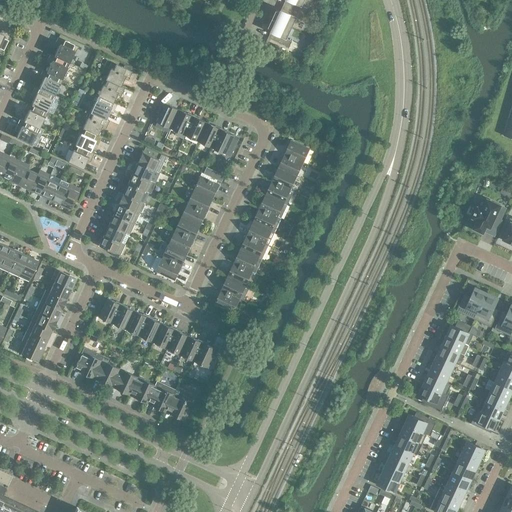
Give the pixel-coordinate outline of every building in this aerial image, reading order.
[(302,6),(305,0),(285,0),(286,0),(284,4),(283,4),(283,5),(304,14),(307,8),(302,6)] [(302,20),(304,14),(283,5),(282,9),(281,9),(280,12),(276,10),(272,19),(292,28),(297,18),(302,20)] [(287,39),(292,28),(272,19),(268,28),(272,30),(270,33),(271,33),(269,37),(268,37),(268,38),(289,47),(292,41),(287,39)] [(2,34),(0,32),(0,54),(1,54),(10,33),(9,33),(5,31),(4,30),(2,34)] [(58,45),(54,55),(69,62),(73,52),(75,53),(78,46),(58,37),(57,38),(55,42),(55,43),(58,45)] [(71,63),(69,62),(54,55),(50,53),(49,54),(50,54),(48,59),(47,60),(51,61),(46,71),(46,72),(61,79),(61,78),(66,69),(67,69),(71,63)] [(110,69),(105,79),(120,86),(125,76),(129,78),(129,77),(131,72),(131,73),(132,71),(130,70),(123,67),(111,62),(108,68),(110,69)] [(63,79),(61,78),(61,79),(46,72),(46,71),(42,69),(42,71),(40,75),(40,76),(43,78),(39,87),(38,88),(54,95),(54,94),(58,85),(60,86),(63,79)] [(124,89),(124,88),(120,86),(105,79),(104,78),(101,85),(102,86),(98,95),(113,103),(113,102),(117,92),(121,94),(122,93),(121,93),(123,89),(124,89)] [(55,95),(54,94),(54,95),(38,88),(39,87),(35,86),(34,87),(35,87),(33,91),(32,91),(32,92),(36,94),(31,104),(46,111),(51,101),(52,102),(55,95)] [(117,104),(113,102),(113,103),(98,95),(96,94),(93,101),(95,102),(90,111),(90,112),(105,119),(110,109),(113,110),(114,109),(116,105),(117,104)] [(48,111),(46,111),(31,104),(27,102),(27,103),(25,108),(24,109),(28,110),(23,120),(23,121),(38,128),(39,127),(43,118),(45,118),(48,111)] [(171,129),(180,110),(174,107),(174,109),(171,107),(172,105),(171,105),(167,103),(166,102),(157,122),(171,129)] [(511,104),(503,135),(511,137),(511,104)] [(185,135),(194,115),(193,115),(193,116),(189,114),(189,113),(188,113),(187,115),(185,114),(186,113),(180,110),(171,129),(185,135)] [(109,120),(105,119),(90,112),(90,111),(89,111),(85,117),(87,118),(83,128),(82,128),(97,135),(98,135),(102,125),(106,127),(106,126),(108,121),(109,122),(109,120)] [(198,141),(207,123),(201,120),(201,121),(199,120),(200,118),(199,118),(194,116),(194,115),(185,135),(198,141)] [(40,128),(39,127),(38,128),(23,121),(23,120),(20,118),(19,120),(17,124),(17,125),(20,127),(15,137),(31,144),(35,134),(37,135),(40,128)] [(212,148),(221,128),(220,128),(216,126),(215,125),(214,128),(212,127),(213,125),(207,123),(198,141),(212,148)] [(101,137),(98,135),(97,135),(82,128),(83,128),(81,127),(78,134),(79,135),(75,144),(90,152),(90,151),(95,141),(98,143),(99,142),(101,138),(101,137)] [(222,128),(221,128),(212,148),(226,154),(234,136),(228,133),(228,134),(226,133),(227,131),(226,130),(226,131),(221,129),(222,128)] [(284,153),(283,153),(303,162),(310,149),(291,140),(288,146),(289,147),(288,149),(286,148),(286,149),(284,153)] [(94,153),(90,151),(90,152),(75,144),(73,143),(70,150),(72,151),(67,161),(82,168),(87,158),(91,159),(91,158),(93,154),(94,153)] [(0,176),(9,156),(0,151),(0,176)] [(143,152),(138,162),(155,170),(158,172),(166,156),(161,154),(159,159),(143,152)] [(297,176),(303,162),(283,153),(283,154),(284,154),(282,159),(281,158),(281,159),(283,160),(282,162),(281,162),(278,167),(297,176)] [(10,181),(19,161),(9,156),(0,176),(10,181)] [(27,169),(28,169),(29,165),(19,161),(10,181),(20,185),(27,169)] [(150,180),(155,170),(138,162),(134,173),(150,180)] [(290,190),(297,176),(278,167),(276,173),(277,174),(276,176),(273,175),(273,176),(274,176),(272,180),(271,180),(271,181),(290,190)] [(37,173),(28,169),(27,169),(20,185),(30,190),(38,174),(37,173)] [(225,176),(212,169),(209,176),(222,182),(225,176)] [(48,178),(48,179),(50,175),(39,170),(37,173),(38,174),(30,190),(40,195),(48,178)] [(145,191),(150,180),(134,173),(129,183),(145,191)] [(201,176),(194,190),(213,198),(215,192),(214,192),(215,190),(218,191),(218,190),(217,190),(219,185),(220,186),(220,185),(201,176)] [(58,183),(48,179),(48,178),(40,195),(50,199),(58,183)] [(284,203),(290,190),(271,181),(269,186),(269,185),(268,186),(270,187),(269,189),(268,189),(266,195),(284,203)] [(68,187),(67,187),(58,183),(50,199),(60,204),(68,187)] [(141,201),(145,191),(129,183),(124,193),(141,201)] [(69,184),(67,187),(68,187),(60,204),(70,209),(80,189),(69,184)] [(210,204),(213,198),(194,190),(188,203),(208,212),(207,212),(209,207),(210,207),(208,206),(209,203),(210,204)] [(136,211),(141,201),(124,193),(119,204),(136,211)] [(278,217),(284,203),(266,195),(263,200),(264,201),(263,203),(261,202),(260,203),(261,203),(259,208),(258,207),(258,208),(278,217)] [(499,222),(506,208),(487,199),(483,209),(478,207),(476,211),(475,211),(474,213),(475,213),(473,218),(477,220),(474,228),(483,233),(486,226),(489,227),(490,228),(491,226),(497,229),(498,229),(496,228),(499,222)] [(207,213),(208,212),(188,203),(182,217),(200,225),(203,220),(202,219),(203,217),(205,218),(205,217),(207,212),(207,213)] [(131,222),(131,221),(136,211),(119,204),(114,214),(131,222)] [(282,219),(278,217),(258,208),(256,213),(255,213),(258,214),(257,217),(256,216),(253,222),(271,230),(277,219),(281,221),(282,219)] [(135,223),(131,221),(131,222),(114,214),(110,224),(126,232),(130,234),(135,223)] [(198,231),(200,225),(182,217),(175,230),(195,239),(197,234),(197,235),(198,234),(195,233),(196,231),(198,231)] [(265,244),(271,230),(253,222),(250,228),(251,228),(250,230),(248,229),(248,230),(246,235),(246,234),(245,235),(265,244)] [(511,223),(507,230),(506,229),(502,238),(511,243),(511,244),(511,223)] [(121,242),(126,232),(110,224),(105,235),(121,242)] [(195,240),(195,239),(175,230),(169,244),(188,253),(190,247),(189,246),(190,244),(192,245),(193,244),(192,244),(194,240),(195,240)] [(290,232),(288,238),(294,241),(297,235),(290,232)] [(125,244),(121,242),(105,235),(100,245),(120,255),(125,244)] [(259,258),(265,244),(245,235),(246,236),(244,240),(243,240),(243,241),(245,242),(244,244),(243,243),(240,249),(259,258)] [(185,258),(188,253),(169,244),(163,258),(182,267),(182,266),(184,261),(185,262),(185,261),(183,260),(184,258),(185,258)] [(0,267),(8,271),(18,251),(8,247),(0,263),(0,267)] [(252,271),(259,258),(240,249),(238,255),(239,255),(238,257),(235,256),(235,257),(236,257),(234,262),(233,262),(252,271)] [(18,276),(27,256),(18,251),(8,271),(18,276)] [(38,261),(27,256),(18,276),(29,281),(38,261)] [(272,263),(281,267),(285,260),(276,256),(272,263)] [(182,267),(163,258),(156,271),(175,280),(177,274),(176,274),(177,271),(180,272),(179,271),(181,267),(182,267)] [(246,285),(252,271),(233,262),(233,263),(231,267),(230,268),(232,269),(231,271),(230,270),(228,276),(246,285)] [(50,280),(54,281),(71,289),(76,278),(56,269),(50,280)] [(240,298),(246,285),(228,276),(225,282),(226,282),(225,285),(223,284),(222,284),(223,285),(221,289),(220,289),(240,298)] [(66,299),(71,289),(54,281),(50,291),(49,291),(66,299)] [(474,319),(486,293),(476,288),(471,298),(464,294),(456,311),(474,319)] [(61,309),(66,299),(49,291),(50,291),(46,289),(41,300),(61,309)] [(233,312),(240,298),(220,289),(220,290),(218,294),(217,295),(220,296),(219,298),(218,298),(215,304),(233,312)] [(497,298),(486,293),(474,319),(491,327),(498,310),(493,308),(497,298)] [(113,323),(122,304),(122,303),(121,304),(117,302),(117,301),(116,301),(115,303),(113,302),(114,301),(108,298),(99,317),(113,323)] [(56,320),(61,309),(41,300),(36,310),(56,320)] [(126,329),(135,311),(129,308),(129,309),(127,308),(128,306),(127,306),(122,304),(113,323),(126,329)] [(511,336),(511,332),(511,305),(507,315),(502,312),(494,328),(511,336)] [(52,330),(56,320),(36,310),(31,321),(52,330)] [(256,310),(253,316),(259,319),(262,313),(258,311),(256,310)] [(140,336),(149,316),(149,317),(144,314),(143,316),(140,315),(141,314),(135,311),(126,329),(140,336)] [(154,342),(162,324),(157,321),(156,322),(154,321),(155,319),(154,319),(149,317),(150,316),(149,316),(140,336),(154,342)] [(47,340),(52,330),(31,321),(27,331),(47,340)] [(167,348),(176,329),(171,327),(171,326),(170,328),(168,327),(168,326),(162,324),(154,342),(167,348)] [(471,326),(469,331),(474,334),(477,329),(478,327),(472,324),(471,326)] [(473,335),(452,325),(451,327),(450,327),(451,328),(448,333),(447,335),(464,343),(468,345),(473,335)] [(181,355),(190,336),(184,334),(183,335),(181,334),(182,332),(181,331),(181,332),(177,330),(177,329),(176,329),(167,348),(181,355)] [(42,351),(47,340),(27,331),(22,341),(42,351)] [(91,334),(89,339),(96,343),(99,337),(91,334)] [(459,353),(464,343),(447,335),(446,337),(444,343),(443,343),(443,345),(459,353)] [(195,361),(204,342),(203,341),(203,342),(198,340),(199,339),(198,339),(197,341),(195,340),(195,339),(190,336),(181,355),(195,361)] [(37,361),(42,351),(22,341),(17,352),(37,361)] [(204,342),(195,361),(208,368),(217,349),(211,346),(210,347),(208,346),(209,344),(208,344),(204,342)] [(454,362),(459,353),(443,345),(442,347),(441,347),(442,347),(439,353),(438,355),(454,362)] [(100,364),(103,356),(85,347),(75,367),(77,368),(77,367),(81,369),(81,370),(87,373),(86,374),(93,378),(94,376),(99,364),(100,364)] [(450,372),(454,362),(438,355),(437,357),(437,356),(437,357),(435,363),(434,362),(434,363),(433,365),(450,372)] [(118,373),(120,369),(107,363),(109,359),(103,356),(100,364),(99,364),(94,376),(95,376),(99,378),(105,381),(104,383),(111,386),(112,384),(118,372),(118,373)] [(511,365),(505,362),(500,372),(511,377),(511,365)] [(445,382),(450,372),(433,365),(433,366),(432,366),(432,367),(433,367),(430,372),(429,373),(430,373),(429,374),(445,382)] [(136,381),(138,377),(125,371),(123,375),(118,373),(118,372),(112,384),(113,385),(113,384),(117,386),(117,387),(123,389),(122,391),(130,395),(130,393),(136,381)] [(511,377),(500,372),(496,382),(511,389),(511,377)] [(441,392),(445,382),(429,374),(428,376),(428,377),(425,382),(424,384),(441,392)] [(154,389),(156,386),(156,385),(143,380),(141,383),(136,381),(130,393),(131,393),(136,395),(135,395),(141,398),(140,400),(148,403),(149,401),(148,401),(154,389)] [(174,394),(169,392),(171,388),(158,381),(156,385),(156,386),(154,389),(148,401),(149,401),(149,402),(149,401),(154,403),(153,404),(159,406),(158,408),(166,412),(167,410),(166,410),(172,398),(174,394)] [(511,391),(511,390),(511,389),(496,382),(491,392),(508,399),(509,397),(509,398),(509,397),(511,392),(511,391)] [(441,392),(424,384),(420,394),(421,395),(422,396),(422,395),(427,398),(428,398),(436,402),(441,392)] [(507,401),(508,399),(491,392),(487,401),(503,409),(504,407),(507,401)] [(178,400),(172,398),(166,410),(167,410),(167,409),(172,412),(177,415),(176,416),(184,420),(192,402),(180,397),(178,400)] [(502,411),(503,409),(487,401),(482,411),(478,409),(499,419),(499,417),(500,417),(502,411),(503,411),(502,411)] [(494,429),(499,419),(478,409),(473,419),(486,425),(486,426),(486,425),(492,428),(494,429)] [(427,422),(410,414),(405,425),(426,434),(422,432),(427,422)] [(426,434),(405,425),(401,434),(422,444),(426,434)] [(421,445),(422,444),(401,434),(396,444),(413,452),(417,443),(421,445)] [(480,459),(484,449),(483,448),(482,448),(477,446),(477,445),(476,445),(464,439),(459,450),(480,459)] [(408,462),(413,452),(396,444),(392,454),(408,462)] [(479,461),(480,459),(459,450),(463,452),(459,462),(475,469),(476,467),(476,468),(476,467),(478,461),(479,462),(479,461)] [(404,471),(408,462),(392,454),(387,464),(404,471)] [(474,471),(475,469),(459,462),(454,471),(470,479),(471,477),(472,477),(471,477),(474,471)] [(399,481),(404,471),(387,464),(383,474),(399,481)] [(470,481),(470,479),(454,471),(449,481),(466,489),(467,487),(469,481),(470,481)] [(394,492),(399,481),(383,474),(378,484),(394,492)] [(465,490),(466,489),(449,481),(445,491),(461,499),(462,497),(463,497),(462,496),(465,491),(465,490)] [(0,511),(86,511),(76,507),(74,511),(38,511),(37,511),(4,496),(2,495),(4,489),(0,486),(0,511)] [(461,500),(461,499),(445,491),(440,501),(457,508),(458,507),(458,506),(460,501),(461,501),(461,500)] [(511,498),(507,496),(503,506),(511,510),(511,498)] [(456,510),(457,508),(440,501),(436,511),(437,511),(454,511),(456,510),(456,511),(456,510)]
